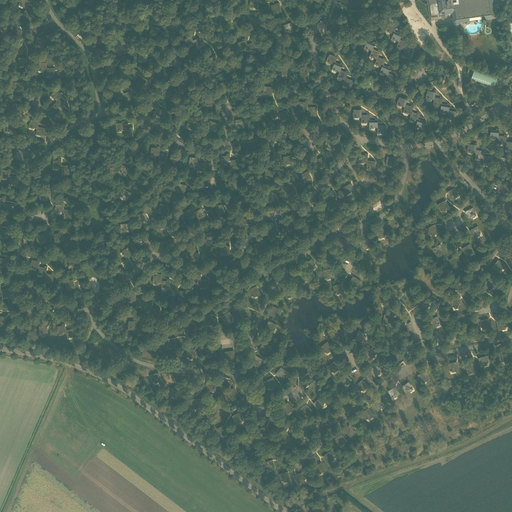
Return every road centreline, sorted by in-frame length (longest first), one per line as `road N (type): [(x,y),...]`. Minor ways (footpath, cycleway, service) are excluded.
road 1 (unclassified): [(283,511),(95,374),(0,349)]
road 2 (track): [(511,417),(280,509)]
road 3 (track): [(7,511),(71,364)]
